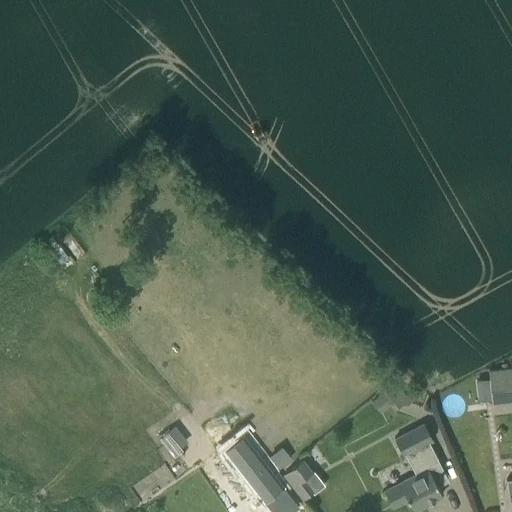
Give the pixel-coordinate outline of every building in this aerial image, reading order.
[(511,367),(497,369),(488,370),(492,409),(511,406),(511,367)] [(413,402),(398,383),(387,391),(386,390),(383,393),(390,403),(399,413),(413,402)] [(372,402),(379,411),(390,403),(383,393),(372,402)] [(429,463),(437,459),(428,442),(432,440),(423,423),(394,439),(402,455),(404,454),(415,474),(383,491),(392,507),(407,499),(413,510),(441,495),(427,468),(429,463)] [(153,439),(166,456),(185,441),(171,424),(153,439)] [(242,435),(224,450),(264,502),(283,487),(242,435)] [(282,446),(269,456),(277,467),(290,457),(282,446)] [(302,479),(311,472),(302,459),(283,474),(302,499),(312,492),(302,479)]
